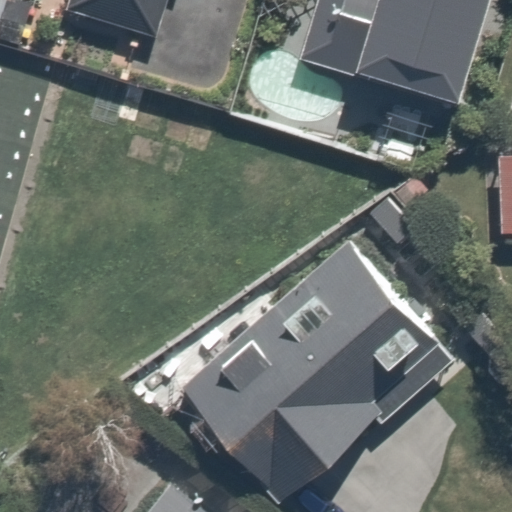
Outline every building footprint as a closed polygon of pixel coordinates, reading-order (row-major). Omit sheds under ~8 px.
[(26,0),(0,0),(0,30),(19,35),(26,0)] [(60,0),(58,13),(176,33),(180,13),(193,16),(195,0),(60,0)] [(511,0),(318,0),(299,54),(486,118),(511,41),(511,0)] [(357,196),(176,383),(281,484),(306,458),(329,480),(388,419),(371,403),(468,303),(357,196)] [(227,511),(186,478),(157,511),(227,511)]
